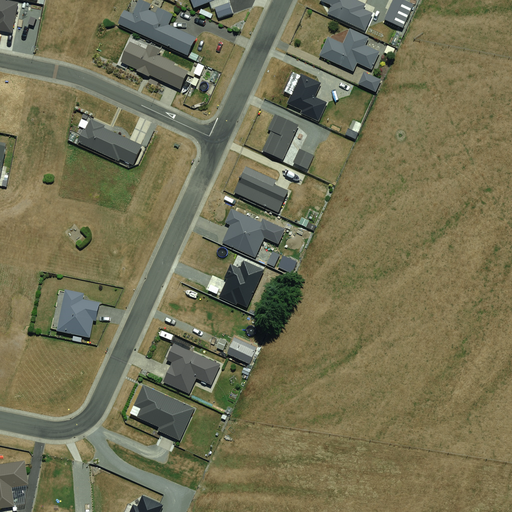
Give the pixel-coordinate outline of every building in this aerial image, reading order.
[(15,4),(0,0),(0,34),(10,36),(15,4)] [(124,10),(118,23),(188,56),(197,37),(169,24),(173,14),(141,0),(138,0),(133,14),(124,10)] [(318,0),(319,0),(331,6),(327,13),(365,30),(373,13),(363,9),(365,4),(355,0),(318,0)] [(404,0),(392,0),(384,19),(402,27),(413,4),(404,0)] [(229,3),(215,8),(218,18),(233,13),(229,3)] [(328,36),(319,56),(353,71),(357,63),(372,69),(380,51),(365,45),(368,37),(350,29),(343,43),(328,36)] [(130,41),(120,61),(137,69),(136,71),(149,77),(150,75),(180,89),(189,71),(175,64),(176,62),(160,55),(162,50),(148,43),(146,49),(130,41)] [(376,92),(381,79),(364,72),(358,84),(376,92)] [(300,73),(286,103),(302,110),(300,113),(318,121),(327,102),(315,97),(321,83),(300,73)] [(271,131),(262,150),(283,159),(298,125),(275,114),(268,129),(271,131)] [(83,128),(77,142),(119,161),(120,159),(133,165),(142,145),(104,127),(105,125),(90,119),(85,129),(83,128)] [(0,144),(0,178),(10,181),(17,148),(0,144)] [(300,148),(293,162),(307,169),(314,155),(300,148)] [(246,166),(234,192),(278,212),(288,191),(274,184),(276,180),(246,166)] [(261,222),(231,208),(225,222),(230,225),(222,242),(255,257),(264,237),(278,244),(285,229),(263,219),(261,222)] [(264,270),(243,260),(240,268),(231,264),(224,278),(227,279),(219,297),(236,305),(237,303),(247,307),(264,270)] [(64,289),(55,331),(90,338),(93,320),(96,321),(99,302),(83,299),(84,293),(64,289)] [(236,335),(227,353),(250,363),(258,345),(236,335)] [(220,365),(173,343),(166,359),(172,362),(163,382),(189,394),(196,379),(210,385),(220,365)] [(194,408),(143,385),(134,406),(141,409),(137,417),(159,427),(157,430),(180,440),(194,408)] [(24,461),(0,464),(0,508),(15,507),(12,487),(28,485),(24,461)] [(160,511),(164,504),(143,495),(137,506),(133,504),(129,511),(160,511)]
